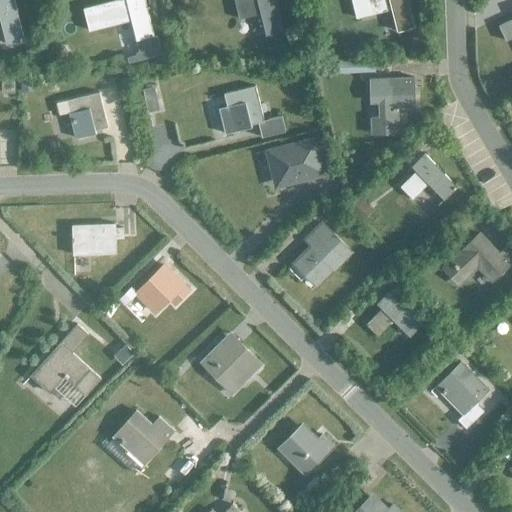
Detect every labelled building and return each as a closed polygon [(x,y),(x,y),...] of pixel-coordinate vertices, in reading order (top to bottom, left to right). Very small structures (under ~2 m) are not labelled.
[(0,21),(1,22),(7,44),(24,40),(13,0),(1,0),(3,4),(0,4),(0,21)] [(90,30),(132,19),(136,39),(153,35),(145,0),(114,0),(84,7),(90,30)] [(234,0),(239,19),(260,14),(266,35),(283,31),(275,0),(234,0)] [(397,31),(415,27),(407,0),(352,0),(357,18),(392,10),(397,31)] [(511,18),(499,25),(506,41),(511,38),(511,18)] [(381,99),(382,110),(382,116),(370,116),(371,133),(387,133),(386,125),(397,125),(396,109),(415,108),(413,75),(369,78),(370,99),(381,99)] [(263,136),(285,130),(282,116),(264,121),(255,85),(225,93),(228,106),(225,106),(232,132),(252,127),(251,124),(259,122),(263,136)] [(95,129),(108,126),(100,91),(68,98),(71,111),(70,111),(76,136),(96,132),(95,129)] [(279,167),(284,184),(326,173),(317,137),(267,150),(272,169),(279,167)] [(445,200),(457,187),(424,154),(416,162),(420,167),(401,186),(412,198),(428,183),(445,200)] [(117,237),(124,237),(124,226),(116,227),(116,223),(73,225),(74,254),(117,252),(117,237)] [(317,285),(329,273),(350,251),(322,223),(309,235),(315,241),(294,263),(317,285)] [(450,260),(462,273),(465,276),(477,266),(491,281),(511,261),(511,254),(506,248),(499,254),(480,233),(450,260)] [(156,310),(183,284),(165,266),(138,292),(156,310)] [(132,286),(122,296),(128,303),(138,292),(132,286)] [(410,337),(422,324),(389,291),(381,299),(386,304),(366,324),(378,335),(394,320),(410,337)] [(58,324),(38,312),(14,349),(34,361),(43,347),(78,370),(88,355),(53,332),(58,324)] [(246,380),(263,364),(242,344),(228,358),(218,347),(202,363),(222,383),(235,370),(246,380)] [(460,361),(436,385),(464,413),(458,419),(466,427),(484,410),(476,402),(489,389),(460,361)] [(137,411),(115,437),(107,446),(137,472),(144,463),(167,437),(137,411)] [(305,473),(334,444),(325,435),(317,443),(301,427),(283,445),(296,459),(294,461),(305,473)] [(386,511),(371,497),(356,511),(401,511),(395,505),(387,511),(386,511)]
